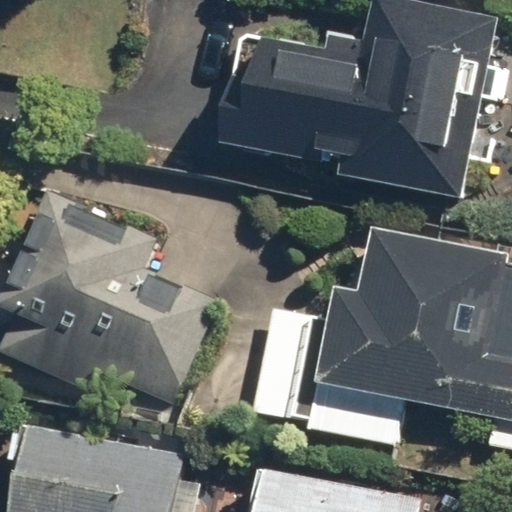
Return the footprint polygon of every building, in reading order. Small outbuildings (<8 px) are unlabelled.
[(505,22),(396,0),(387,0),(375,62),(273,42),(264,87),(244,83),(231,147),(347,170),(345,180),(468,204),(505,22)] [(226,303),(154,272),(168,241),(58,193),(6,311),(22,318),(6,354),(102,395),(110,376),(181,407),(226,303)] [(511,257),(511,254),(382,229),(369,294),(345,290),(326,387),(511,423),(511,266),(510,266),(511,257)] [(181,511),(192,457),(38,427),(21,511),(181,511)] [(425,511),(427,501),(275,472),(267,511),(425,511)]
